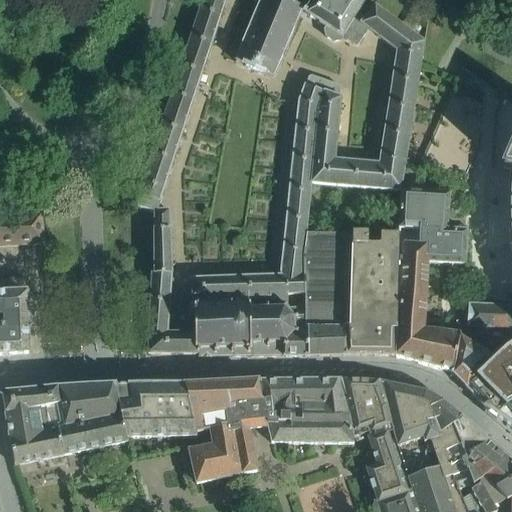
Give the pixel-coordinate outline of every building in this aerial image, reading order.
[(215,31),(225,2),(217,0),(203,0),(196,24),(215,31)] [(292,32),(296,21),(298,21),(299,18),(298,18),(302,9),(292,4),(293,4),(293,0),(253,0),(259,3),(258,4),(259,5),(254,17),(253,16),(252,19),(253,19),(248,31),(247,31),(246,33),(247,33),(242,46),(241,45),(240,47),(241,48),(236,59),(235,59),(234,62),(235,62),(235,63),(242,66),(242,67),(246,69),(246,70),(259,75),(259,74),(263,76),(263,75),(272,79),(273,77),(274,77),(275,75),(274,75),(278,64),(279,64),(280,62),(279,62),(284,49),(285,50),(287,47),(286,47),(290,35),(292,35),(293,33),(292,32)] [(357,14),(364,2),(361,0),(312,0),(303,13),(326,28),(324,31),(325,38),(332,43),(339,42),(340,40),(345,43),(346,41),(356,48),(367,31),(360,25),(365,20),(357,14)] [(424,43),(374,7),(365,20),(360,25),(367,31),(396,52),(422,57),(424,43)] [(206,60),(215,31),(196,24),(186,53),(206,60)] [(417,84),(420,64),(422,57),(396,52),(392,80),(417,84)] [(196,88),(206,60),(186,53),(177,82),(196,88)] [(339,89),(337,85),(310,77),(308,78),(305,87),(304,87),(322,94),(339,100),(339,99),(339,89)] [(413,111),(417,84),(392,80),(388,107),(413,111)] [(511,102),(504,97),(503,99),(458,80),(416,174),(470,198),(470,296),(511,303),(511,102)] [(187,116),(196,88),(177,82),(167,110),(187,116)] [(317,118),(322,94),(304,87),(297,104),(296,116),(317,118)] [(336,134),(339,100),(322,94),(317,118),(316,132),(336,134)] [(409,137),(413,111),(388,107),(384,133),(409,137)] [(177,146),(187,116),(167,110),(157,140),(177,146)] [(314,148),(316,132),(317,118),(296,116),(293,145),(314,148)] [(333,161),(336,134),(316,132),(314,148),(311,177),(310,184),(325,186),(328,162),(333,161)] [(405,164),(409,137),(384,133),(379,160),(405,164)] [(167,176),(177,146),(157,140),(148,169),(167,176)] [(311,177),(314,148),(293,145),(290,175),(311,177)] [(400,193),(405,164),(379,160),(379,165),(385,166),(382,191),(399,193),(400,193)] [(354,188),(356,163),(333,161),(328,162),(325,186),(354,188)] [(382,191),(385,166),(379,165),(356,163),(354,188),(382,191)] [(155,212),(167,176),(148,169),(139,195),(137,207),(152,213),(155,212)] [(308,207),(310,184),(311,177),(290,175),(288,205),(308,207)] [(445,226),(448,195),(400,193),(399,193),(398,231),(419,232),(419,231),(446,233),(446,232),(455,233),(456,227),(445,226)] [(305,237),(308,207),(288,205),(285,235),(305,237)] [(153,231),(152,275),(170,275),(169,232),(168,212),(155,212),(154,213),(153,231)] [(0,246),(43,244),(44,244),(40,215),(0,217),(0,246)] [(463,266),(466,240),(467,228),(456,227),(455,233),(446,232),(446,233),(419,231),(419,232),(418,250),(425,250),(424,264),(425,264),(463,266)] [(396,290),(398,237),(390,237),(390,229),(351,228),(351,236),(348,358),(392,357),(397,290),(396,290)] [(418,250),(419,232),(398,231),(398,237),(396,290),(397,290),(424,292),(425,264),(424,264),(425,250),(418,250)] [(303,263),(305,237),(285,235),(282,261),(303,263)] [(348,358),(351,236),(305,237),(303,263),(304,295),(304,309),(306,358),(348,358)] [(304,295),(303,263),(282,261),(281,278),(265,278),(267,309),(283,309),(287,309),(287,296),(304,295)] [(170,275),(152,275),(150,275),(149,318),(167,319),(170,275)] [(267,309),(265,278),(228,280),(228,300),(227,300),(227,304),(229,303),(229,307),(246,307),(246,310),(267,309)] [(25,297),(25,296),(27,296),(25,280),(0,280),(0,357),(12,356),(12,355),(28,354),(27,321),(27,298),(25,297)] [(228,300),(228,280),(190,281),(191,300),(194,300),(195,307),(195,308),(229,307),(229,303),(227,304),(227,300),(228,300)] [(392,357),(419,365),(429,369),(440,372),(451,375),(457,338),(455,338),(443,336),(439,335),(435,335),(431,334),(431,322),(423,322),(424,292),(397,290),(392,357)] [(294,318),(292,317),(283,309),(267,309),(246,310),(246,307),(229,307),(195,308),(195,307),(190,308),(188,310),(187,314),(189,317),(193,317),(193,335),(181,334),(181,336),(184,336),(183,354),(182,354),(182,355),(196,354),(198,355),(198,358),(243,358),(243,359),(284,357),(285,357),(286,341),(294,334),(298,335),(299,333),(295,331),(294,320),(297,318),(296,316),(294,318)] [(511,308),(468,307),(467,328),(511,329),(511,308)] [(306,358),(304,309),(287,309),(283,309),(285,310),(292,317),(294,318),(296,316),(297,318),(294,320),(295,331),(299,333),(298,335),(294,334),(286,341),(285,357),(284,357),(284,359),(306,358)] [(183,354),(184,336),(181,336),(181,334),(179,335),(166,334),(167,319),(149,318),(148,350),(148,354),(148,355),(169,355),(176,355),(182,355),(182,354),(183,354)] [(432,322),(431,334),(435,335),(439,335),(440,322),(432,322)] [(511,329),(502,329),(501,344),(511,347),(511,346),(511,329)] [(470,383),(504,352),(503,351),(497,358),(493,356),(489,358),(481,353),(467,345),(472,335),(459,331),(455,338),(457,338),(451,375),(465,389),(470,383)] [(470,383),(465,389),(484,409),(511,429),(511,346),(511,347),(504,352),(470,383)] [(271,444),(353,446),(353,440),(355,440),(346,396),(344,394),(343,387),(344,387),(343,384),(344,384),(344,383),(255,384),(261,410),(263,410),(268,430),(271,444)] [(398,448),(378,384),(357,383),(350,383),(344,383),(344,384),(343,384),(344,387),(343,387),(344,394),(346,396),(355,440),(361,438),(368,436),(369,441),(373,453),(367,455),(367,456),(362,465),(361,465),(364,474),(363,477),(362,477),(365,486),(366,485),(369,487),(370,490),(368,493),(367,493),(370,501),(371,501),(375,503),(375,506),(374,509),(373,509),(373,511),(418,511),(408,481),(398,448)] [(252,448),(249,432),(259,431),(268,430),(263,410),(261,410),(255,384),(248,385),(240,386),(185,387),(186,438),(196,438),(197,435),(209,432),(212,447),(189,452),(192,470),(195,486),(257,474),(252,448)] [(425,394),(378,384),(398,448),(422,440),(424,444),(431,442),(440,470),(408,481),(418,511),(466,511),(462,501),(458,492),(452,478),(453,477),(449,468),(445,453),(461,446),(452,425),(460,419),(441,403),(425,394)] [(186,438),(185,387),(128,388),(113,388),(126,439),(156,438),(186,438)] [(126,439),(113,388),(56,392),(63,457),(74,455),(81,453),(112,447),(127,444),(126,439)] [(63,457),(56,392),(55,391),(2,397),(15,467),(42,461),(63,457)] [(462,461),(488,442),(460,419),(452,425),(461,446),(445,453),(449,468),(462,461)] [(462,461),(450,468),(453,477),(460,474),(468,470),(498,451),(488,442),(462,461)] [(464,483),(455,485),(458,492),(462,490),(473,487),(473,488),(483,479),(508,460),(498,451),(468,470),(471,481),(464,483)] [(492,493),(511,478),(511,462),(508,460),(483,479),(486,481),(492,493)] [(511,500),(511,499),(511,478),(492,493),(486,481),(471,491),(473,494),(465,500),(462,501),(466,511),(496,511),(494,509),(511,501),(511,500)] [(511,511),(511,499),(511,500),(511,501),(494,509),(496,511),(511,511)]
